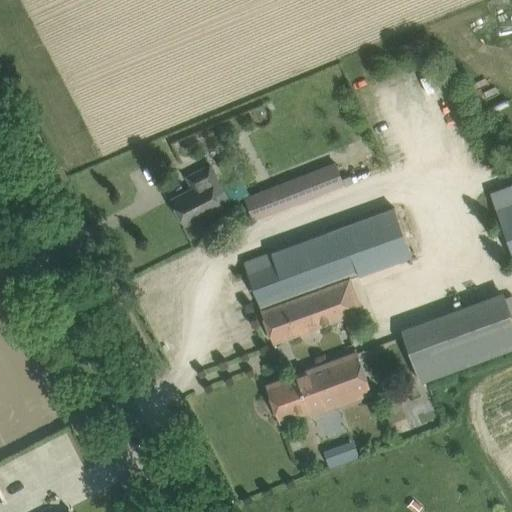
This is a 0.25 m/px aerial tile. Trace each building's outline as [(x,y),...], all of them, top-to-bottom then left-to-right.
[(467,125),(459,102),(447,106),(456,129),(467,125)] [(171,199),(185,226),(222,207),(217,196),(224,192),(211,165),(187,177),(192,188),(171,199)] [(290,180),(260,192),(269,214),(299,203),(290,180)] [(511,204),(497,210),(511,250),(511,204)] [(361,310),(350,281),(410,259),(391,208),(244,263),(273,342),(361,310)] [(511,290),(408,326),(426,380),(511,351),(511,290)] [(357,353),(267,386),(280,422),(308,411),(310,417),(345,404),(372,394),(357,353)] [(355,440),(324,447),(328,465),(359,459),(355,440)]
